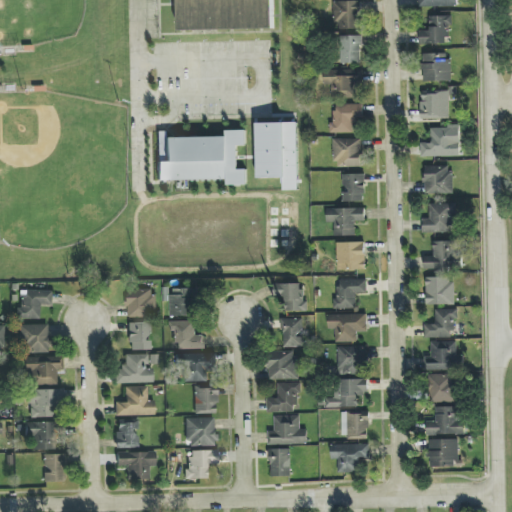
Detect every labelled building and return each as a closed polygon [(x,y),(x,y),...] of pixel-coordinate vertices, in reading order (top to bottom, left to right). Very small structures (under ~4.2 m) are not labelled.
[(274,29),(273,0),(178,0),(179,31),(274,29)] [(335,30),(361,29),(360,1),(333,2),(335,30)] [(419,31),(420,44),(447,44),(446,25),(453,25),(453,16),(429,16),(430,30),(419,31)] [(361,36),(342,36),(342,64),(361,64),(361,36)] [(451,81),(450,53),(423,54),(423,82),(451,81)] [(324,86),(329,86),(329,99),(356,98),(356,84),(361,83),(361,69),(324,71),(324,86)] [(449,92),(421,92),(422,119),(450,119),(449,92)] [(354,133),(354,118),(363,118),(363,104),(333,105),(333,133),(354,133)] [(299,190),(297,123),(256,124),(258,179),(283,178),(283,191),(299,190)] [(460,126),(431,127),(432,143),(421,143),(421,157),(460,156),(460,126)] [(228,180),(228,185),(246,185),(246,169),(238,170),(237,146),(246,146),(245,131),(226,131),(226,137),(165,138),(165,131),(157,132),(158,181),(228,180)] [(363,167),(362,139),(334,139),(335,168),(363,167)] [(452,194),(453,167),(426,166),(425,194),(452,194)] [(343,175),(344,202),(365,202),(364,174),(343,175)] [(423,233),(454,232),(453,204),(430,204),(430,218),(423,218),(423,233)] [(356,236),(355,221),(365,221),(365,208),(327,209),(327,224),(334,223),(335,236),(356,236)] [(463,250),(457,250),(456,241),(433,242),(434,256),(424,257),(424,269),(464,268),(463,250)] [(366,270),(365,242),(337,243),(338,270),(366,270)] [(454,304),(454,277),(426,277),(427,305),(454,304)] [(357,309),(356,293),(367,293),(367,279),(339,279),(339,298),(333,298),(334,309),(357,309)] [(303,284),(275,284),(275,298),(286,298),(285,312),(307,312),(308,301),(303,300),(303,284)] [(155,289),(128,290),(128,318),(155,317),(155,289)] [(197,289),(171,289),(171,316),(197,316),(197,289)] [(39,319),(39,306),(51,306),(51,291),(19,291),(19,319),(39,319)] [(455,338),(455,310),(436,309),(435,324),(425,324),(425,337),(455,338)] [(335,343),(357,342),(357,332),(367,332),(367,314),(328,315),(329,329),(335,329),(335,343)] [(304,346),(303,319),(278,319),(279,347),(304,346)] [(169,322),(169,333),(175,333),(176,350),(204,349),(203,336),(195,336),(195,321),(169,322)] [(150,323),(128,323),(129,351),(151,350),(150,323)] [(19,325),(20,354),(48,353),(47,325),(19,325)] [(432,357),(425,357),(426,371),(460,370),(459,341),(432,342),(432,357)] [(364,347),(337,347),(338,375),(365,374),(364,347)] [(297,380),(297,351),(268,352),(268,380),(297,380)] [(186,382),(206,382),(205,372),(214,372),(213,354),(185,354),(186,382)] [(146,355),(123,355),(124,370),(114,370),(115,384),(153,383),(152,369),(147,370),(146,355)] [(57,385),(56,371),(63,371),(63,357),(27,358),(28,386),(57,385)] [(453,374),(431,375),(432,403),(459,402),(458,385),(454,385),(453,374)] [(368,379),(335,380),(335,398),(326,398),(326,408),(358,407),(358,395),(368,394),(368,379)] [(268,413),(299,412),(298,383),(278,384),(279,398),(267,399),(268,413)] [(154,415),(154,401),(147,401),(147,387),(125,387),(125,403),(115,403),(116,416),(154,415)] [(217,414),(216,389),(193,390),(194,414),(217,414)] [(29,418),(56,417),(55,390),(28,390),(29,418)] [(463,435),(464,407),(437,407),(436,421),(427,421),(427,435),(463,435)] [(342,413),(342,438),(369,438),(369,413),(342,413)] [(307,429),(300,430),(300,416),(275,416),(275,431),(268,431),(269,445),(307,444),(307,429)] [(215,418),(186,419),(187,447),(215,446),(215,418)] [(53,423),(26,422),(25,436),(33,436),(33,450),(55,450),(55,441),(61,441),(62,429),(53,428),(53,423)] [(116,448),(138,448),(138,423),(116,424),(116,448)] [(430,440),(431,467),(461,466),(460,439),(430,440)] [(332,445),(331,460),(338,460),(338,473),(358,473),(359,457),(370,458),(370,445),(332,445)] [(291,477),(291,449),(270,449),(271,477),(291,477)] [(217,451),(187,451),(188,479),(207,479),(207,464),(217,464),(217,451)] [(149,466),(156,466),(155,452),(117,453),(117,466),(127,466),(127,473),(138,473),(138,480),(149,480),(149,466)] [(63,482),(62,454),(43,455),(44,483),(63,482)]
